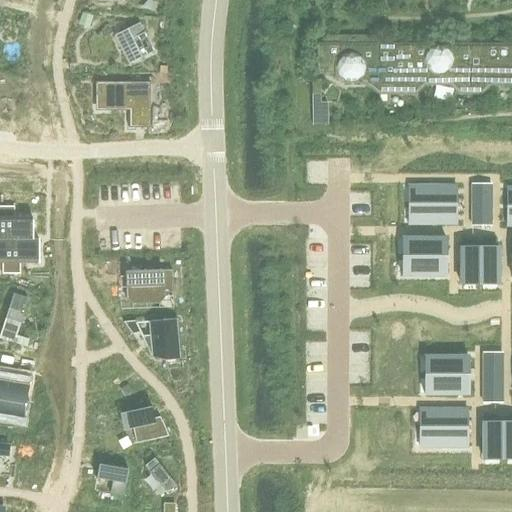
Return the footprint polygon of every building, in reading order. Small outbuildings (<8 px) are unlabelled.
[(84,14),(80,25),(87,28),(92,16),(84,14)] [(139,23),(116,36),(130,65),(153,52),(139,23)] [(377,82),(377,46),(359,46),(359,37),(337,37),(337,46),(319,46),(319,70),(336,70),(336,76),(344,82),(349,82),(377,82)] [(423,46),(377,46),(377,82),(378,91),(382,91),(414,91),(423,82),(423,46)] [(468,46),(423,46),(423,82),(450,82),(459,91),(468,91),(468,46)] [(511,82),(511,46),(468,46),(468,91),(472,91),(480,91),(489,82),(511,82)] [(149,128),(150,83),(96,84),(96,85),(99,86),(98,108),(128,108),(128,128),(149,128)] [(471,183),(471,226),(490,226),(490,183),(471,183)] [(408,186),(408,203),(456,203),(456,187),(408,186)] [(5,207),(5,218),(14,218),(14,207),(5,207)] [(408,207),(408,223),(456,223),(456,207),(408,207)] [(5,218),(5,240),(10,240),(32,240),(32,239),(32,218),(14,218),(5,218)] [(10,240),(10,263),(19,263),(38,263),(38,240),(38,239),(32,239),(32,240),(10,240)] [(401,239),(401,256),(445,255),(444,239),(401,239)] [(0,263),(2,263),(10,263),(10,240),(5,240),(0,240),(0,263)] [(461,247),(461,285),(477,285),(477,247),(461,247)] [(480,247),(481,285),(497,285),(497,247),(480,247)] [(401,259),(401,276),(444,276),(444,259),(401,259)] [(2,263),(2,274),(10,274),(10,263),(2,263)] [(10,263),(10,274),(20,274),(19,274),(19,263),(10,263)] [(125,272),(125,298),(131,304),(159,303),(164,297),(164,293),(172,293),(172,270),(125,272)] [(11,297),(0,333),(0,338),(26,347),(28,340),(16,336),(27,302),(11,297)] [(148,335),(141,336),(151,357),(165,358),(165,356),(179,354),(176,321),(165,322),(165,320),(148,323),(148,335)] [(135,321),(123,322),(132,334),(140,332),(135,321)] [(484,402),(484,403),(502,403),(502,352),(483,352),(484,402)] [(424,357),(424,374),(468,374),(468,357),(424,357)] [(23,416),(21,416),(26,384),(29,384),(29,382),(0,377),(0,414),(22,418),(23,416)] [(468,377),(423,377),(423,394),(468,394),(468,377)] [(135,443),(144,441),(168,436),(159,416),(153,418),(151,408),(129,413),(132,430),(135,443)] [(419,410),(419,426),(467,426),(467,410),(419,410)] [(511,421),(503,422),(503,460),(511,460),(511,421)] [(483,422),(483,460),(499,460),(499,422),(483,422)] [(419,430),(419,446),(467,446),(468,429),(419,430)] [(154,458),(144,466),(168,494),(178,487),(154,458)] [(98,464),(95,479),(111,481),(109,493),(123,495),(128,469),(98,464)]
